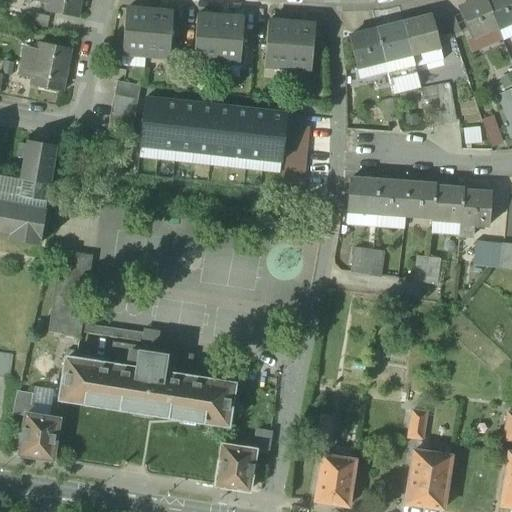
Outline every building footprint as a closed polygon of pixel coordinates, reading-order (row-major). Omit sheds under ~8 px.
[(81,0),(47,0),(47,4),(46,11),(78,18),(81,0)] [(477,0),(458,8),(470,38),(496,27),(484,0),(477,0)] [(511,0),(484,0),(496,27),(497,28),(511,22),(511,0)] [(149,11),(125,9),(122,54),(145,56),(149,11)] [(173,13),(149,11),(145,56),(169,58),(173,13)] [(220,17),(196,15),(193,60),(216,62),(220,17)] [(431,16),(402,23),(411,54),(439,47),(431,16)] [(243,19),(220,17),(216,62),(240,64),(243,19)] [(291,23),(267,21),(263,66),(287,68),(291,23)] [(314,25),(291,23),(287,68),(310,70),(314,25)] [(402,23),(375,30),(383,61),(411,54),(402,23)] [(375,30),(348,37),(356,68),(383,61),(375,30)] [(72,49),(39,42),(38,49),(35,64),(67,70),(72,49)] [(38,49),(24,47),(21,61),(35,64),(38,49)] [(411,54),(383,61),(388,80),(415,73),(413,64),(411,54)] [(35,64),(21,61),(19,75),(32,78),(35,64)] [(67,70),(35,64),(32,78),(30,85),(63,92),(67,70)] [(505,88),(511,85),(511,72),(500,77),(505,88)] [(140,86),(116,82),(113,96),(137,100),(140,86)] [(448,85),(436,88),(442,125),(454,123),(448,85)] [(436,88),(425,90),(431,127),(442,125),(436,88)] [(137,100),(113,96),(104,142),(127,147),(137,100)] [(393,99),(381,102),(386,122),(398,119),(393,99)] [(163,102),(145,100),(140,147),(158,149),(163,102)] [(181,104),(163,102),(158,149),(175,151),(181,104)] [(198,106),(181,104),(175,151),(193,153),(198,106)] [(216,108),(198,106),(193,153),(211,155),(216,108)] [(234,110),(216,108),(211,155),(228,157),(234,110)] [(251,112),(234,110),(228,157),(246,159),(251,112)] [(269,114),(251,112),(246,159),(264,161),(269,114)] [(287,116),(269,114),(264,161),(281,163),(286,126),(287,116)] [(491,146),(502,143),(496,115),(485,118),(491,146)] [(287,116),(286,126),(305,128),(306,117),(287,116)] [(301,198),(309,128),(305,128),(286,126),(281,163),(277,195),(301,198)] [(56,147),(26,141),(19,180),(49,185),(56,147)] [(377,181),(349,179),(347,211),(375,213),(377,181)] [(405,183),(377,181),(375,213),(403,215),(405,183)] [(433,186),(405,183),(403,215),(431,218),(433,188),(433,186)] [(461,190),(433,188),(431,218),(431,219),(459,221),(461,192),(461,190)] [(47,201),(0,192),(0,201),(45,209),(47,201)] [(490,194),(461,192),(459,221),(459,224),(488,226),(490,194)] [(45,209),(0,201),(0,232),(23,237),(22,243),(39,246),(45,209)] [(193,210),(155,205),(152,223),(190,228),(193,210)] [(506,225),(505,210),(494,210),(495,226),(506,225)] [(472,265),(489,267),(492,244),(475,242),(472,265)] [(503,245),(492,244),(489,267),(500,269),(503,245)] [(511,268),(511,246),(503,245),(500,269),(511,270),(511,269),(511,268)] [(371,250),(360,249),(357,274),(368,275),(371,250)] [(383,252),(371,250),(368,275),(380,277),(383,252)] [(427,258),(416,257),(412,282),(423,283),(427,258)] [(439,260),(427,258),(423,283),(435,285),(439,260)] [(109,365),(128,368),(131,352),(131,347),(112,344),(109,365)] [(109,365),(65,359),(59,399),(132,411),(132,413),(152,416),(153,414),(227,425),(233,384),(190,378),(171,375),(174,358),(131,352),(128,368),(109,365)] [(174,358),(171,375),(190,378),(193,356),(175,353),(174,358)] [(11,356),(0,354),(0,376),(8,378),(11,356)] [(30,394),(17,392),(13,413),(25,416),(25,414),(28,414),(30,394)] [(425,414),(411,411),(408,438),(422,440),(425,414)] [(511,413),(507,413),(503,440),(511,440),(511,413)] [(28,414),(25,414),(25,416),(19,455),(52,461),(59,419),(28,414)] [(334,418),(320,416),(316,442),(330,445),(334,418)] [(270,432),(256,430),(253,450),(255,451),(255,452),(266,454),(270,432)] [(253,450),(222,445),(215,486),(248,491),(255,452),(255,451),(253,450)] [(450,457),(412,452),(404,504),(443,510),(450,457)] [(511,453),(508,452),(500,506),(511,507),(511,453)] [(354,461),(321,456),(314,501),(347,507),(354,461)]
